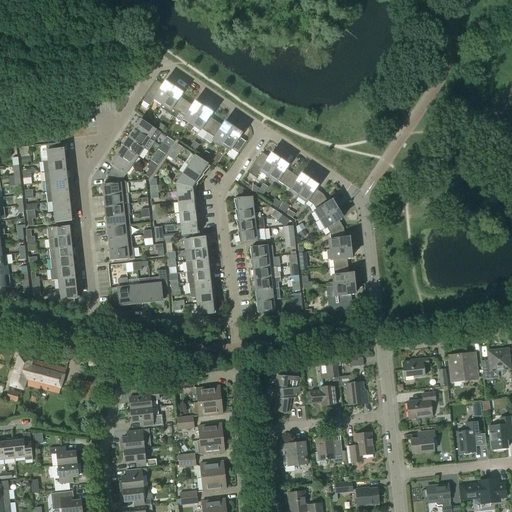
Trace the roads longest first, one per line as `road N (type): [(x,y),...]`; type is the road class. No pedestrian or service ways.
road 1 (residential): [(81,174),(92,307),(235,323),(219,198),(261,129)]
road 2 (residential): [(107,511),(105,444),(118,385),(237,374),(242,511)]
road 3 (residential): [(261,129),(159,59),(110,138)]
road 4 (residential): [(272,511),(267,431),(387,414)]
road 5 (residential): [(380,347),(363,200),(348,188)]
road 6 (residential): [(511,332),(380,347)]
